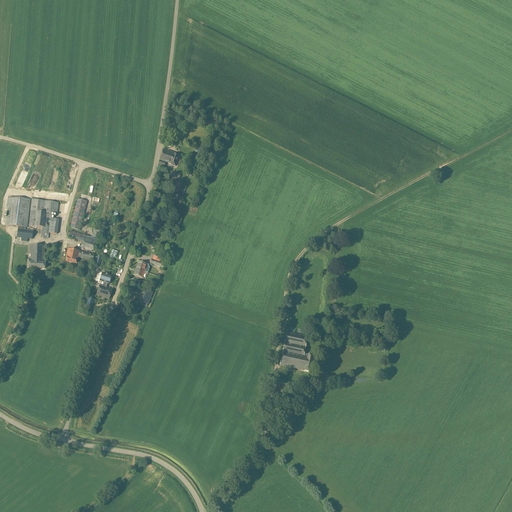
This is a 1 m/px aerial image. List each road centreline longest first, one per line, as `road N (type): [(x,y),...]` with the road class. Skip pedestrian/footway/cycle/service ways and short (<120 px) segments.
road 1 (unclassified): [(61,439),(151,184)]
road 2 (track): [(511,129),(344,219),(304,251)]
road 3 (unclassified): [(274,382),(306,387),(326,371),(344,219)]
road 4 (unclassified): [(151,184),(176,0)]
road 5 (unclassified): [(202,511),(182,477),(153,458),(61,439)]
road 6 (unclassified): [(151,184),(0,136)]
road 7 (unclassified): [(209,511),(263,446),(274,382)]
